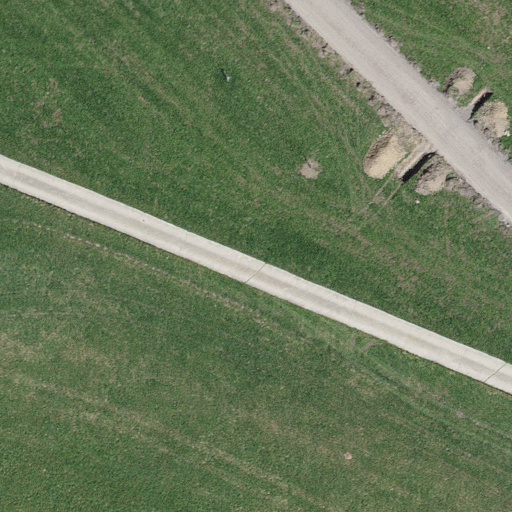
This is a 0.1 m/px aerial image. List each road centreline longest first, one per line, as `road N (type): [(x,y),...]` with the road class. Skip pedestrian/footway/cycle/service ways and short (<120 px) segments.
road 1 (track): [(0,168),(511,374)]
road 2 (unclassified): [(511,221),(304,0)]
